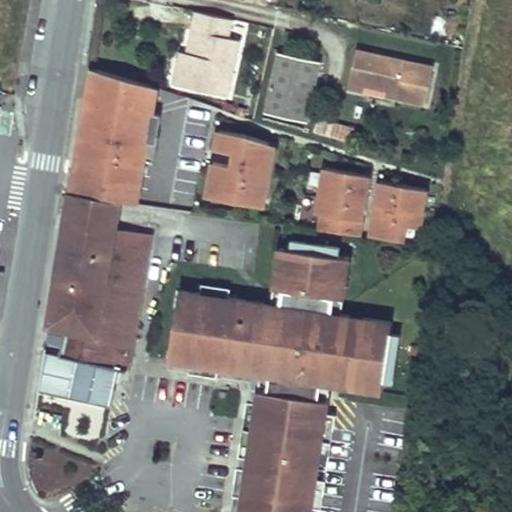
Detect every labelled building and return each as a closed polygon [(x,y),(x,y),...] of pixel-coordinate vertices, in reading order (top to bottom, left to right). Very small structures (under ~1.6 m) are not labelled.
[(180,55),(233,67),(236,58),(224,55),(232,19),(196,11),(192,30),(202,32),(197,54),(187,52),(181,51),(180,55)] [(192,30),(187,52),(197,54),(202,32),(192,30)] [(397,91),(396,98),(424,104),(433,66),(357,49),(355,58),(368,61),(362,83),(389,89),(397,91)] [(274,75),(316,85),(321,61),(279,52),(274,75)] [(228,95),(233,67),(180,55),(174,83),(228,95)] [(361,89),(362,83),(368,61),(355,58),(348,86),(361,89)] [(91,68),(78,144),(132,155),(142,102),(159,106),(170,109),(169,119),(175,120),(178,97),(178,94),(140,81),(91,68)] [(307,120),(316,85),(274,75),(266,111),(307,120)] [(387,95),(396,98),(397,91),(389,89),(387,95)] [(157,116),(169,119),(170,109),(159,106),(157,116)] [(260,186),(262,173),(268,174),(270,155),(264,154),(266,142),(243,135),(215,132),(213,151),(243,155),(242,168),(211,164),(206,199),(264,206),(266,187),(260,186)] [(242,168),(243,155),(213,151),(211,164),(242,168)] [(359,231),(367,171),(323,165),(317,210),(322,211),(320,226),(359,231)] [(371,233),(378,177),(379,172),(367,171),(359,231),(371,233)] [(419,224),(425,184),(378,177),(371,233),(403,237),(405,222),(419,224)] [(65,211),(115,219),(119,198),(68,190),(65,211)] [(114,228),(115,219),(65,211),(47,326),(64,329),(57,354),(106,366),(109,354),(127,357),(148,234),(114,228)] [(291,237),(290,246),(338,252),(339,244),(291,237)] [(271,301),(179,289),(170,358),(270,372),(268,389),(260,388),(242,511),(313,511),(329,397),(320,396),(322,379),(331,380),(341,381),(341,377),(355,378),(354,383),(383,387),(384,376),(391,329),(392,318),(363,314),(363,319),(350,317),(350,312),(341,311),(332,310),(334,293),(343,294),(349,254),(338,252),(290,246),(279,245),(274,285),(282,286),(280,302),(271,302),(271,301)] [(282,286),(274,285),(271,301),(271,302),(280,302),(282,286)] [(341,311),(343,294),(334,293),(332,310),(341,311)] [(400,331),(391,329),(384,376),(394,378),(400,331)] [(270,372),(170,358),(168,367),(252,378),(233,511),(242,511),(260,388),(268,389),(270,372)] [(331,380),(322,379),(320,396),(329,397),(331,380)]
